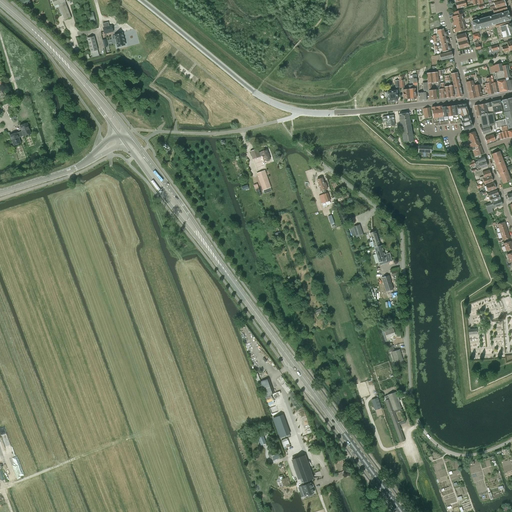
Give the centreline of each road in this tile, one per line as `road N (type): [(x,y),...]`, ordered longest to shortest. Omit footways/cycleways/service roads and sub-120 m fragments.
road 1 (unclassified): [(511,439),(459,455),(425,432),(410,390),(399,228),(327,168)]
road 2 (primary): [(237,287),(401,511)]
road 3 (tertiary): [(300,112),(261,97),(141,0)]
road 4 (primary): [(237,287),(127,131)]
road 5 (primary): [(123,141),(237,287)]
road 6 (tertiary): [(300,112),(467,101)]
road 7 (primary): [(127,131),(26,23)]
road 8 (unclassified): [(157,131),(233,131),(300,112)]
road 9 (primary): [(26,23),(117,132)]
road 10 (residential): [(511,227),(467,101)]
